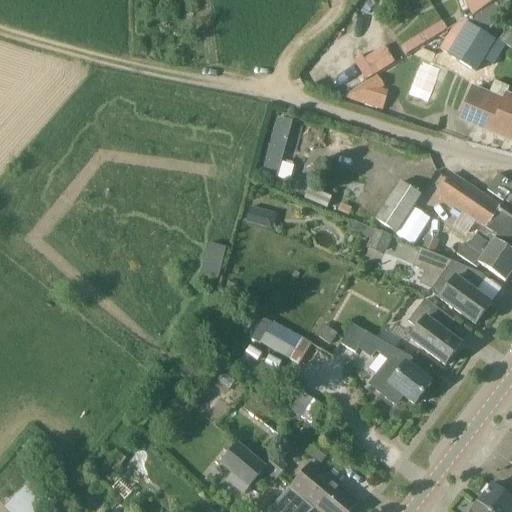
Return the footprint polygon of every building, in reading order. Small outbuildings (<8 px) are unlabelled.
[(498,0),(467,20),(488,33),(510,12),(498,0)] [(496,40),(467,22),(447,55),(476,72),(483,60),(496,40)] [(496,40),(483,60),(494,66),(506,46),(496,39),(496,40)] [(384,87),(379,77),(343,99),(382,111),(387,93),(378,90),(384,87)] [(511,97),(507,95),(504,102),(472,89),(460,120),(511,142),(511,97)] [(277,118),(262,175),(276,179),(292,122),(277,118)] [(511,217),(500,210),(501,208),(452,175),(438,196),(447,202),(483,227),(476,237),(492,247),(497,240),(511,251),(511,217)] [(511,185),(500,177),(490,192),(504,202),(505,201),(511,206),(511,185)] [(397,233),(422,195),(402,182),(377,220),(397,233)] [(268,212),(250,208),(246,224),(264,228),(268,212)] [(392,237),(374,230),(367,249),(385,256),(392,237)] [(471,244),(467,242),(457,257),(476,270),(480,264),(506,282),(511,272),(511,251),(497,240),(492,247),(476,237),(471,244)] [(481,275),(422,251),(415,269),(441,279),(433,290),(434,295),(476,326),(491,304),(471,290),(481,275)] [(418,330),(410,340),(445,367),(461,345),(441,330),(450,319),(425,300),(408,322),(418,330)] [(266,333),(295,350),(289,360),(299,365),(311,344),(272,322),(271,323),(264,319),(252,339),(260,343),(266,333)] [(419,400),(422,403),(426,402),(431,396),(431,392),(428,389),(432,384),(408,365),(413,359),(381,342),(352,326),(341,345),(356,354),(359,348),(372,358),(377,352),(388,361),(374,380),(400,401),(403,397),(415,406),(419,400)] [(326,327),(319,338),(331,346),(338,335),(326,327)] [(330,451),(311,436),(301,448),(320,464),(330,451)] [(244,494),(265,468),(236,444),(220,463),(233,474),(227,480),(244,494)] [(126,459),(119,453),(108,468),(115,473),(126,459)] [(287,468),(274,458),(267,467),(279,477),(287,468)] [(351,511),(358,504),(311,465),(292,488),(319,511),(351,511)] [(32,503),(43,492),(30,480),(5,507),(10,511),(35,511),(38,509),(32,503)] [(489,511),(511,511),(511,499),(493,485),(479,504),(489,511)] [(311,511),(314,510),(291,489),(268,511),(311,511)]
